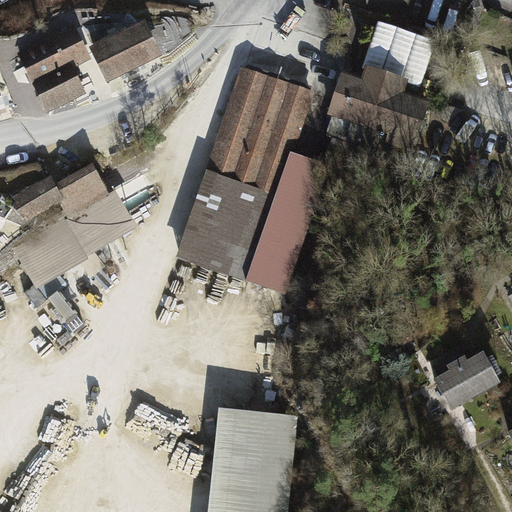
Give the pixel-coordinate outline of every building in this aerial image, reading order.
[(145,22),(92,49),(110,84),(119,80),(163,57),(145,22)] [(76,27),(19,55),(47,113),(78,98),(86,94),(74,69),(93,61),(76,27)] [(408,80),(367,67),(361,85),(343,79),(330,120),(419,147),(432,106),(403,97),(408,80)] [(319,92),(248,68),(181,263),(291,301),(337,170),(297,156),(319,92)] [(95,167),(57,187),(66,203),(62,205),(67,216),(13,247),(39,293),(91,260),(139,233),(118,195),(111,198),(95,167)] [(28,223),(62,205),(66,203),(57,187),(52,178),(11,200),(28,223)] [(438,373),(433,378),(451,411),(500,385),(482,352),(466,358),(461,350),(434,365),(438,373)] [(291,511),(300,423),(229,417),(220,511),(291,511)]
